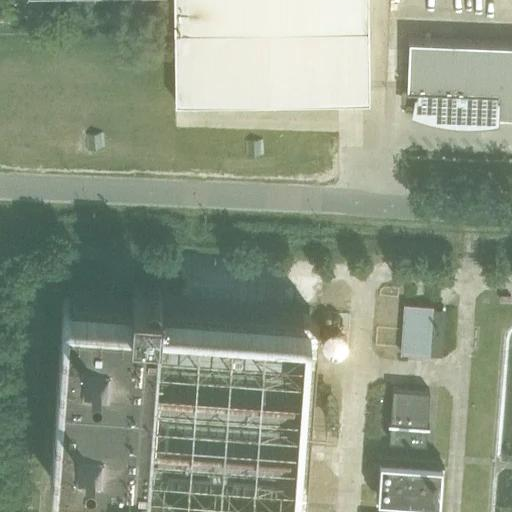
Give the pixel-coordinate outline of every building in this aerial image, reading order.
[(370,99),(369,27),(368,0),(174,0),(176,101),(370,99)] [(161,10),(149,11),(149,19),(161,19),(161,10)] [(511,115),(511,41),(410,37),(408,87),(402,86),(402,88),(405,88),(405,99),(415,99),(413,110),(422,113),(430,115),(439,117),(447,118),(456,119),(465,120),(474,120),(483,119),(491,118),(497,118),(497,115),(511,115)] [(102,133),(86,134),(88,150),(104,148),(102,133)] [(263,139),(246,140),(247,156),(264,155),(263,139)] [(56,480),(59,480),(59,488),(118,493),(118,505),(128,506),(128,509),(129,511),(145,511),(146,508),(147,495),(293,505),(306,495),(318,318),(308,306),(161,296),(162,283),(162,280),(160,277),(157,274),(152,273),(148,275),(146,277),(145,279),(144,282),(134,281),(133,294),(73,289),(72,298),(69,298),(64,302),(52,475),(52,476),(52,477),(52,478),(54,479),(56,480)] [(430,355),(431,353),(443,354),(445,308),(433,307),(433,304),(405,303),(402,353),(430,355)] [(427,422),(430,389),(393,386),(391,419),(389,419),(388,421),(391,421),(389,439),(426,441),(427,424),(429,424),(429,422),(427,422)] [(373,496),(436,501),(438,463),(376,458),(373,496)]
